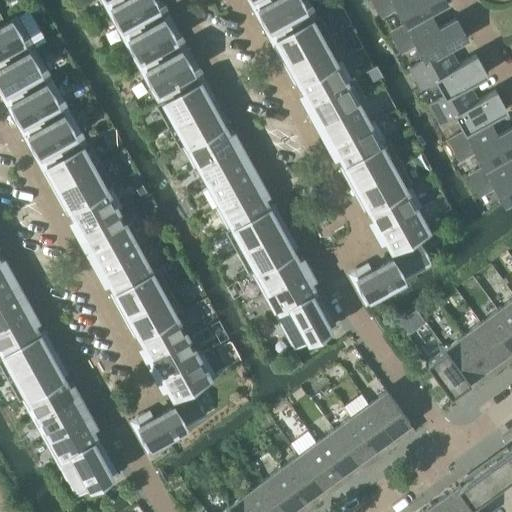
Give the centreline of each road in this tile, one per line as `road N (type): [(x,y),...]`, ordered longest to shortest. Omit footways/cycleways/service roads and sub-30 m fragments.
road 1 (residential): [(0,114),(153,392)]
road 2 (residential): [(330,273),(179,0)]
road 3 (residential): [(235,0),(375,248)]
road 4 (residential): [(103,415),(0,221)]
road 5 (residential): [(447,441),(378,355),(330,273)]
